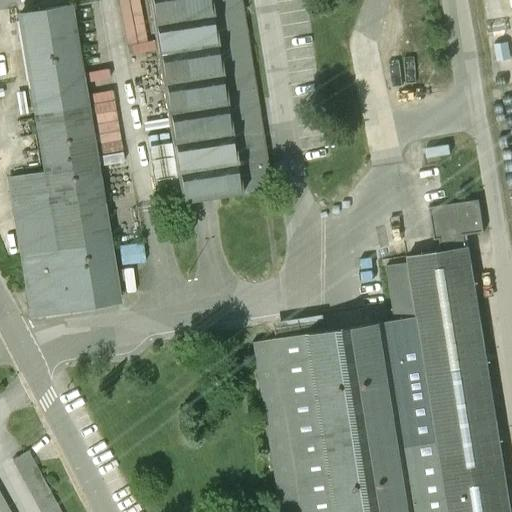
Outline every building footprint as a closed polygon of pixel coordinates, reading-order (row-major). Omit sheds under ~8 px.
[(242,0),(157,0),(190,198),(273,185),(242,0)] [(75,3),(20,12),(46,170),(8,176),(31,316),(124,301),(75,3)] [(103,135),(105,151),(123,149),(121,133),(103,135)] [(400,318),(276,339),(304,511),(511,511),(511,468),(475,245),(390,259),(400,318)] [(18,455),(27,480),(43,475),(35,449),(18,455)] [(0,511),(35,511),(34,510),(31,511),(16,511),(11,501),(15,498),(11,491),(17,488),(9,474),(0,479),(0,511)]
